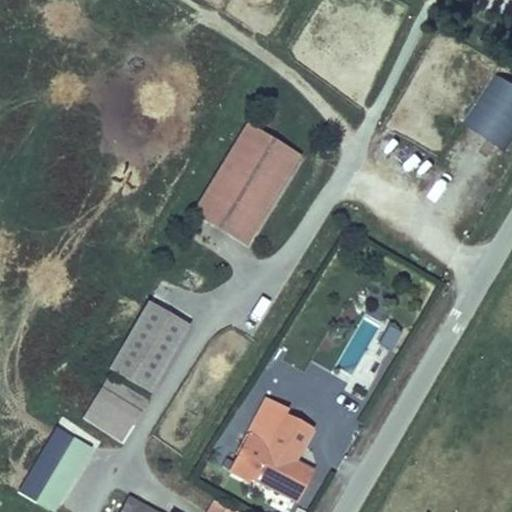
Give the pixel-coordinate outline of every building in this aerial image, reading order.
[(242,122),(202,190),(255,221),(296,154),(242,122)] [(255,221),(202,190),(189,210),(243,242),(255,221)] [(258,326),(270,306),(260,300),(248,320),(258,326)] [(147,392),(186,326),(143,301),(105,367),(147,392)] [(401,334),(385,325),(381,332),(375,343),(391,352),(401,334)] [(143,401),(103,377),(79,419),(118,443),(143,401)] [(235,449),(258,460),(281,413),(284,407),(261,396),(235,449)] [(248,479),(293,502),(309,470),(292,461),(309,426),(281,413),(258,460),(235,449),(224,471),(246,482),(248,479)] [(55,511),(92,452),(70,439),(32,502),(49,511),(55,511)] [(160,443),(153,453),(176,471),(184,461),(160,443)] [(154,511),(113,489),(99,511),(165,511),(164,511),(154,511)] [(234,511),(211,498),(202,511),(234,511)]
